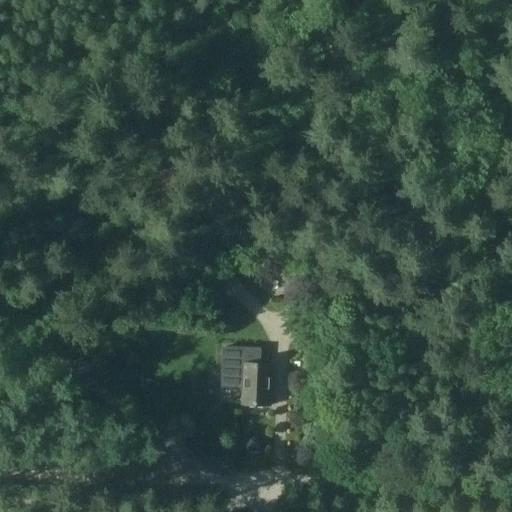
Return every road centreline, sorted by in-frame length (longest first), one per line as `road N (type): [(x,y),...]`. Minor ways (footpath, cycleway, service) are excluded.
road 1 (track): [(511,409),(303,0)]
road 2 (track): [(257,484),(0,473)]
road 3 (unclassified): [(511,490),(257,484)]
